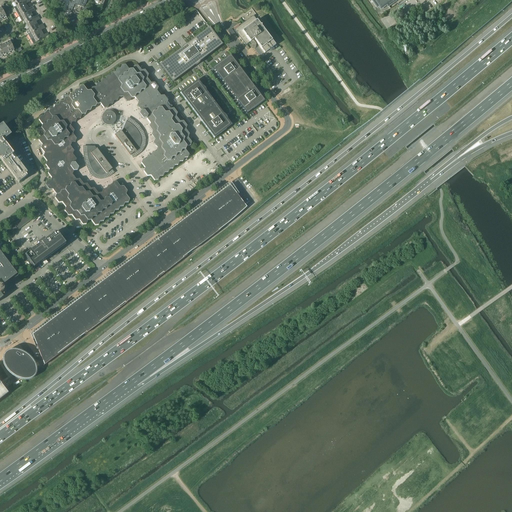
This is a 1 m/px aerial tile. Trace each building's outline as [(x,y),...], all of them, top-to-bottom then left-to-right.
[(14,8),(17,12),(27,6),(26,4),(30,2),(28,0),(16,7),(14,8)] [(71,10),(72,11),(72,9),(78,12),(79,11),(84,13),(87,7),(86,6),(85,6),(87,0),(86,0),(83,0),(83,1),(81,0),(72,0),(72,3),(70,2),(69,3),(67,7),(68,9),(71,10)] [(372,0),(381,10),(387,6),(388,8),(399,0),(372,0)] [(17,12),(19,17),(34,9),(33,7),(29,9),(27,6),(17,12)] [(24,20),(32,15),(31,13),(35,11),(34,9),(19,17),(22,21),(24,20)] [(24,20),(26,25),(39,18),(38,16),(34,18),(32,15),(24,20)] [(272,40),(274,39),(262,23),(260,25),(257,20),(256,20),(253,16),(234,30),(245,45),(250,42),(251,43),(254,43),(254,41),(253,40),(254,39),(264,53),(275,45),(272,40)] [(26,25),(29,29),(37,24),(36,22),(40,20),(39,18),(26,25)] [(26,30),(28,35),(44,26),(43,24),(39,27),(37,24),(29,29),(26,30)] [(28,35),(31,40),(42,33),(41,31),(45,29),(44,26),(28,35)] [(186,47),(185,48),(184,49),(182,50),(181,49),(159,65),(160,66),(164,71),(165,73),(166,74),(168,77),(169,76),(172,81),(189,69),(194,65),(194,64),(195,63),(196,62),(197,62),(198,61),(199,61),(220,45),(217,40),(218,39),(209,27),(187,44),(188,45),(186,47)] [(42,33),(31,40),(33,44),(49,35),(48,33),(44,36),(42,33)] [(0,56),(14,50),(11,43),(10,41),(8,42),(8,41),(4,43),(4,44),(0,46),(0,45),(0,44),(0,56)] [(219,65),(215,69),(218,74),(219,74),(220,75),(221,76),(222,77),(222,78),(222,79),(239,101),(240,102),(241,102),(242,103),(242,104),(243,105),(243,106),(244,107),(247,112),(252,108),(253,109),(264,101),(256,90),(246,77),(245,75),(230,55),(229,56),(228,57),(225,59),(219,64),(219,65)] [(180,122),(176,117),(177,113),(174,108),(170,109),(166,104),(168,100),(164,96),(161,96),(157,91),(158,88),(154,83),(151,83),(147,79),(149,75),(145,70),(141,71),(137,66),(134,66),(132,69),(129,70),(125,65),(122,65),(120,69),(117,69),(115,72),(112,73),(110,76),(107,76),(105,80),(102,80),(100,84),(97,84),(95,87),(92,88),(91,91),(87,91),(83,87),(80,87),(78,90),(75,90),(73,94),(70,94),(68,97),(65,98),(63,101),(60,102),(59,105),(55,105),(54,109),(50,109),(49,112),(45,113),(44,116),(40,117),(39,120),(42,125),(41,128),(37,129),(36,132),(40,137),(38,140),(42,145),(41,148),(44,153),(43,157),(47,162),(45,165),(49,170),(48,173),(51,178),(50,182),(46,182),(45,185),(49,190),(52,190),(56,195),(55,198),(58,203),(62,203),(66,208),(64,211),(68,216),(72,215),(75,220),(79,220),(83,225),(86,224),(88,221),(91,221),(95,226),(98,225),(100,222),(103,222),(105,218),(108,218),(110,215),(113,214),(115,211),(118,211),(120,207),(123,207),(125,203),(128,203),(130,200),(126,195),(127,191),(124,186),(120,187),(116,182),(113,182),(111,186),(108,186),(106,189),(103,190),(101,193),(98,193),(96,197),(93,197),(89,192),(86,193),(82,188),(83,184),(80,179),(76,180),(72,175),(74,172),(70,167),(71,163),(75,163),(76,159),(72,155),(74,151),(70,146),(72,143),(68,138),(69,135),(66,130),(67,126),(71,126),(72,123),(75,122),(77,119),(84,118),(87,111),(90,111),(92,108),(95,107),(97,104),(100,104),(104,109),(108,108),(109,105),(113,104),(114,101),(117,101),(119,97),(122,97),(123,96),(124,97),(128,96),(129,95),(131,98),(135,98),(138,103),(137,106),(141,111),(144,111),(148,116),(147,119),(150,124),(149,127),(153,132),(151,135),(155,140),(159,140),(162,145),(161,148),(157,149),(156,152),(152,152),(151,156),(147,156),(146,159),(142,160),(141,163),(145,168),(143,171),(147,176),(151,176),(154,181),(158,180),(159,177),(163,177),(164,173),(168,173),(169,170),(173,169),(174,166),(178,166),(179,162),(183,162),(184,158),(188,158),(189,155),(185,150),(187,147),(190,146),(192,143),(188,138),(189,135),(186,129),(187,126),(183,121),(180,122)] [(226,130),(225,128),(230,125),(227,120),(226,120),(224,119),(224,118),(223,117),(222,116),(222,115),(222,114),(206,92),(205,92),(204,92),(202,90),(202,89),(201,88),(201,87),(197,82),(193,85),(192,84),(180,93),(214,138),(226,130)] [(102,118),(102,119),(102,120),(102,121),(103,122),(103,123),(104,123),(104,124),(105,124),(106,125),(107,125),(108,125),(109,125),(110,125),(111,125),(112,125),(113,125),(115,124),(114,123),(115,122),(115,121),(116,120),(116,119),(116,118),(116,117),(116,116),(116,115),(115,115),(115,114),(114,113),(113,112),(112,112),(111,111),(110,111),(109,111),(108,111),(107,111),(106,112),(105,112),(104,113),(103,114),(103,115),(102,115),(102,116),(102,117),(102,118)] [(114,135),(119,141),(129,154),(132,158),(138,154),(139,153),(140,152),(141,150),(142,149),(143,148),(143,146),(144,145),(144,143),(144,141),(144,140),(144,138),(144,137),(143,135),(142,133),(141,130),(139,128),(137,125),(135,123),(132,122),(130,120),(127,118),(122,132),(121,131),(114,135)] [(0,158),(17,181),(17,180),(19,183),(27,177),(26,174),(27,173),(5,143),(2,140),(10,134),(2,125),(0,126),(0,158)] [(91,174),(92,175),(93,176),(94,176),(95,177),(96,177),(98,178),(99,178),(100,178),(101,178),(102,178),(104,178),(105,178),(106,177),(107,177),(108,176),(114,172),(111,168),(98,150),(97,150),(94,146),(84,146),(84,151),(84,155),(85,160),(87,164),(88,169),(91,173),(91,174)] [(128,262),(127,263),(126,264),(119,268),(114,273),(94,288),(87,293),(81,298),(74,303),(68,308),(61,313),(55,317),(49,322),(48,323),(48,322),(47,322),(46,322),(45,322),(45,323),(45,324),(45,325),(42,327),(36,332),(33,334),(37,345),(45,365),(43,366),(43,367),(78,340),(78,339),(87,332),(87,333),(120,308),(119,307),(125,303),(126,303),(158,278),(158,277),(164,273),(184,258),(183,257),(222,228),(226,225),(230,222),(234,218),(249,205),(246,207),(236,194),(230,185),(223,190),(217,195),(214,197),(213,197),(212,196),(211,197),(211,198),(211,199),(210,200),(204,204),(197,209),(191,215),(185,219),(165,234),(159,239),(158,239),(152,244),(146,248),(139,254),(133,258),(132,259),(131,259),(130,258),(130,259),(129,259),(128,260),(128,261),(128,262)] [(6,230),(8,234),(16,228),(14,224),(6,230)] [(37,243),(39,245),(25,256),(34,268),(50,256),(51,256),(52,256),(53,256),(54,256),(55,256),(56,256),(57,255),(58,254),(58,253),(59,252),(59,251),(59,250),(59,249),(65,244),(56,232),(45,240),(44,239),(37,243)] [(0,299),(3,297),(0,293),(4,290),(2,288),(18,276),(20,278),(0,251),(0,299)] [(3,357),(3,359),(3,360),(3,362),(4,364),(4,366),(5,368),(6,369),(8,371),(9,372),(10,373),(12,375),(13,376),(15,377),(16,377),(17,378),(19,378),(21,379),(22,379),(24,380),(26,380),(28,380),(30,379),(32,379),(33,378),(35,376),(35,375),(36,373),(36,371),(36,369),(36,367),(35,365),(35,364),(34,362),(33,360),(31,359),(30,357),(29,356),(27,355),(25,354),(24,353),(22,352),(20,351),(18,350),(16,350),(14,350),(13,350),(11,350),(9,350),(7,351),(6,352),(4,353),(3,355),(3,357)] [(0,399),(10,392),(8,393),(3,387),(0,382),(0,399)]
